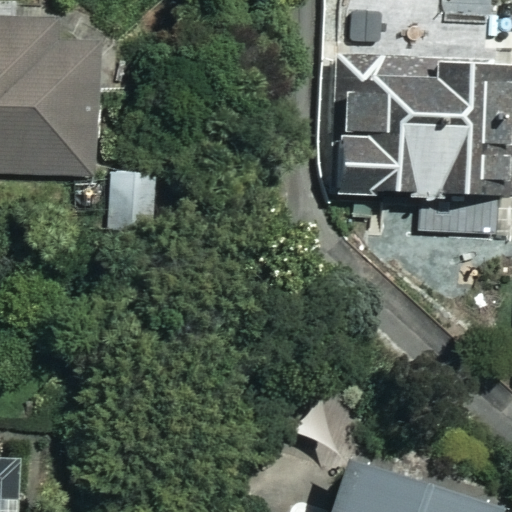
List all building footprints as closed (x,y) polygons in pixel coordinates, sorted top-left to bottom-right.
[(511,0),(444,0),(446,22),(480,20),(481,49),(511,47),(511,0)] [(0,176),(89,178),(93,17),(0,15),(0,176)] [(436,55),(322,60),(327,180),(375,178),(376,206),(511,199),(511,68),(436,72),(436,55)] [(152,174),(106,180),(114,239),(160,232),(152,174)] [(484,511),(332,471),(321,511),(484,511)] [(0,511),(12,511),(13,504),(0,503),(0,511)]
